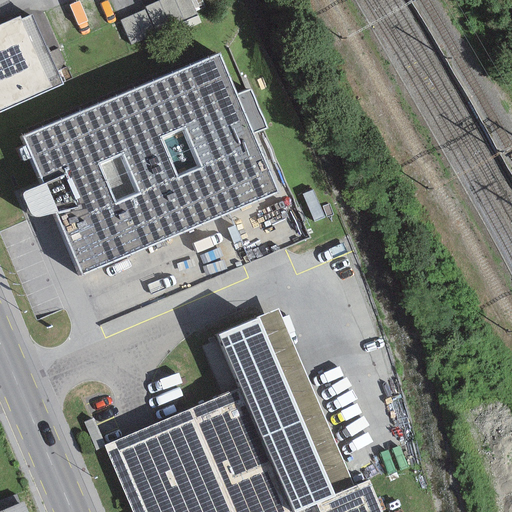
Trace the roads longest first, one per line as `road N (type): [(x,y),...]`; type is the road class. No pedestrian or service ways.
road 1 (unknown): [(97,349),(86,321),(90,298),(243,228)]
road 2 (primary): [(70,511),(0,346)]
